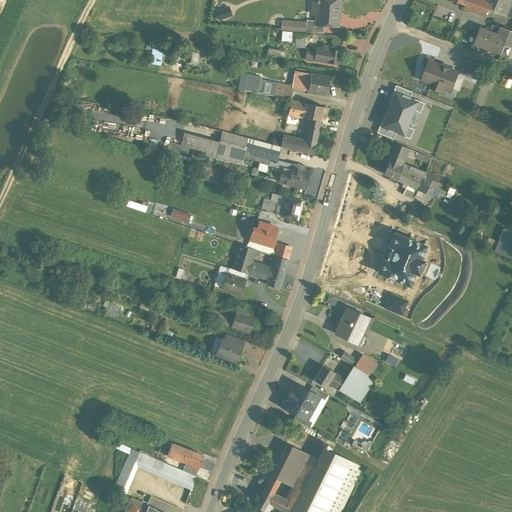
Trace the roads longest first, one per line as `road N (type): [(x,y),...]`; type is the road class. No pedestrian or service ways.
road 1 (residential): [(403,0),(371,65),(294,318),(210,511)]
road 2 (track): [(95,0),(0,202)]
